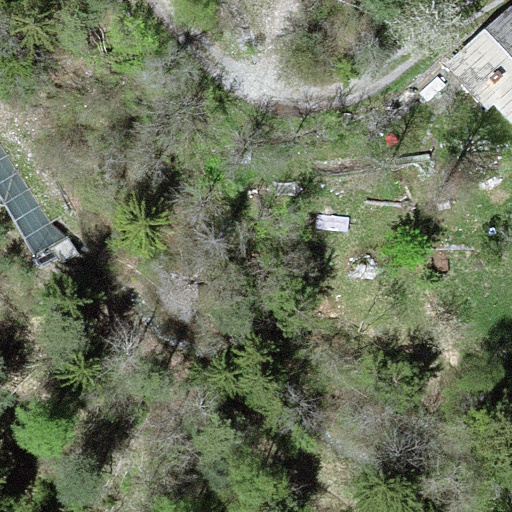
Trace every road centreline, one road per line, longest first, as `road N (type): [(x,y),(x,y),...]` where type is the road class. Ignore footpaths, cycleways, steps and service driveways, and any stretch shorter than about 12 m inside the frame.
road 1 (track): [(298,90),(376,90),(497,0)]
road 2 (track): [(180,0),(236,57),(298,90)]
